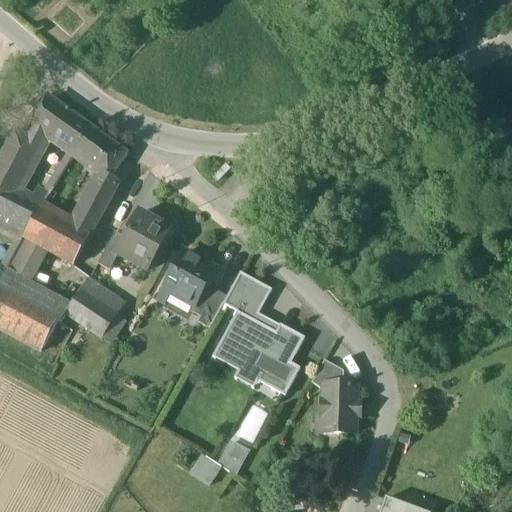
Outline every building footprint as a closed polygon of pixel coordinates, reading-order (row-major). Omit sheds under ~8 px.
[(511,0),(498,0),(510,25),(511,24),(511,0)] [(92,131),(49,100),(34,127),(47,137),(75,156),(92,131)] [(13,132),(0,157),(0,191),(14,198),(47,137),(34,127),(27,140),(13,132)] [(127,156),(92,131),(75,156),(101,175),(109,181),(110,179),(127,156)] [(101,175),(71,228),(90,239),(119,185),(110,179),(109,181),(101,175)] [(14,198),(0,191),(0,227),(23,240),(39,211),(30,206),(14,198)] [(48,198),(38,193),(30,206),(39,211),(48,198)] [(71,228),(39,211),(23,240),(47,252),(74,267),(90,239),(71,228)] [(169,233),(139,216),(125,240),(116,256),(117,257),(146,273),(169,233)] [(115,234),(97,266),(109,272),(117,257),(116,256),(125,240),(115,234)] [(47,252),(23,240),(7,270),(5,274),(28,286),(47,252)] [(215,272),(184,255),(158,302),(164,306),(170,296),(193,309),(194,309),(203,294),(215,272)] [(28,286),(5,274),(3,277),(0,282),(0,332),(41,353),(65,306),(28,286)] [(272,292),(240,275),(226,300),(223,306),(237,314),(212,359),(237,373),(233,380),(252,391),(257,383),(285,398),(300,371),(291,366),(305,342),(280,328),(276,335),(255,324),(272,292)] [(91,277),(80,294),(92,302),(99,292),(103,285),(91,277)] [(124,308),(99,292),(92,302),(117,318),(124,308)] [(92,302),(80,294),(65,316),(102,341),(117,318),(92,302)] [(203,294),(194,309),(193,309),(190,314),(201,320),(213,299),(212,299),(203,294)] [(215,294),(212,299),(213,299),(201,320),(198,325),(209,331),(214,323),(223,306),(226,300),(215,294)] [(343,373),(324,363),(311,385),(321,391),(323,392),(324,387),(343,387),(343,373)] [(343,387),(324,387),(323,392),(323,404),(322,404),(322,418),(323,419),(322,435),(354,436),(355,419),(359,419),(359,405),(355,405),(356,388),(343,387)] [(247,454),(229,444),(216,466),(222,469),(233,477),(247,454)] [(206,459),(198,472),(195,470),(190,476),(210,488),(222,469),(216,466),(206,459)] [(415,511),(385,501),(380,511),(415,511)]
